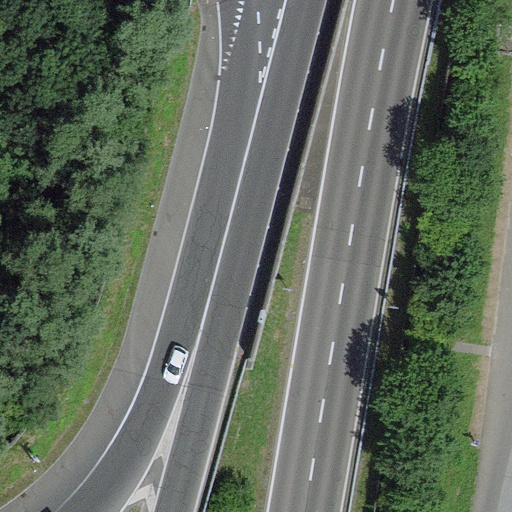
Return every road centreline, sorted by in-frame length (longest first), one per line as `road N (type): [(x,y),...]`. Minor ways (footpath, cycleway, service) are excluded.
road 1 (motorway): [(305,511),(394,0)]
road 2 (motorway): [(243,82),(170,362),(129,458),(89,511)]
road 3 (motorway): [(279,98),(175,511)]
